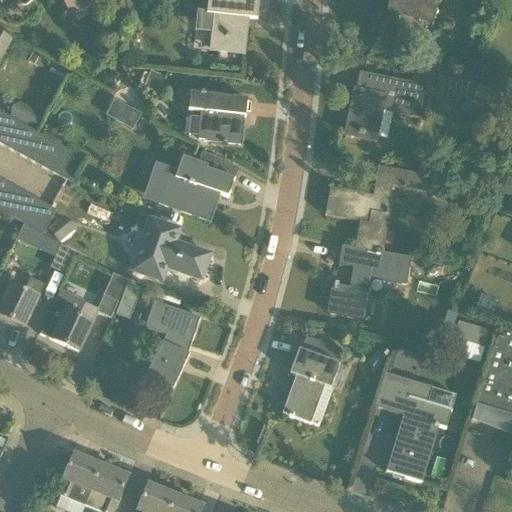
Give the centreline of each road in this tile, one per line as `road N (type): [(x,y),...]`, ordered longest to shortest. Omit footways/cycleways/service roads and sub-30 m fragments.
road 1 (residential): [(210,465),(279,225),(310,0)]
road 2 (residential): [(210,465),(42,404)]
road 3 (residential): [(328,511),(210,465)]
